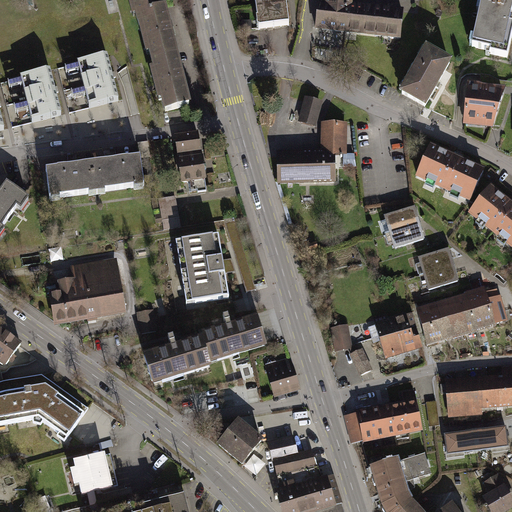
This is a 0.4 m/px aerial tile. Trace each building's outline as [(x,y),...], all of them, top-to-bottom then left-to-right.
[(162,14),(157,0),(127,0),(131,15),(134,14),(136,21),(140,20),(162,14)] [(255,0),(259,20),(257,20),(259,30),(289,26),(286,3),(283,3),(282,0),(255,0)] [(319,0),(316,28),(347,32),(350,6),(351,0),(319,0)] [(511,0),(488,0),(487,7),(481,6),(473,49),(491,53),(491,57),(508,60),(511,40),(511,25),(509,25),(511,12),(511,0)] [(347,32),(373,34),(376,9),(350,6),(347,32)] [(403,12),(376,9),(373,34),(400,37),(403,12)] [(177,59),(165,13),(162,14),(140,20),(142,27),(138,28),(146,58),(150,57),(152,65),(177,59)] [(249,24),(241,25),(241,33),(249,33),(249,24)] [(320,47),(333,47),(334,35),(321,34),(320,47)] [(450,66),(425,51),(400,95),(426,109),(450,66)] [(108,57),(78,64),(89,108),(119,101),(108,57)] [(189,104),(177,59),(152,65),(154,72),(150,73),(158,104),(162,103),(164,111),(189,104)] [(50,71),(21,79),(32,123),(62,116),(50,71)] [(505,91),(467,87),(463,128),(493,130),(505,91)] [(306,99),(300,123),(314,127),(321,103),(306,99)] [(323,156),(278,157),(279,183),(335,181),(335,155),(344,154),(344,125),(324,124),(323,156)] [(199,135),(175,139),(182,182),(196,180),(198,193),(207,192),(202,158),(191,159),(190,153),(201,151),(199,135)] [(138,144),(140,159),(150,157),(148,143),(138,144)] [(484,171),(431,147),(418,177),(471,201),(484,171)] [(140,159),(93,165),(97,195),(106,194),(105,191),(134,187),(134,190),(144,188),(140,159)] [(93,165),(46,172),(50,202),(61,200),(60,198),(88,194),(89,196),(97,195),(93,165)] [(511,204),(491,188),(470,214),(494,233),(511,247),(511,204)] [(0,237),(3,233),(0,230),(0,229),(15,208),(21,212),(27,203),(7,189),(4,193),(0,197),(0,237)] [(163,226),(164,233),(182,229),(176,199),(158,202),(161,215),(163,226)] [(386,217),(391,233),(419,224),(414,209),(386,217)] [(156,228),(163,226),(161,215),(154,216),(156,228)] [(224,224),(246,295),(256,292),(234,222),(224,224)] [(391,233),(395,248),(424,240),(419,224),(391,233)] [(176,247),(187,308),(230,301),(219,239),(176,247)] [(453,267),(448,251),(420,259),(425,275),(453,267)] [(124,312),(116,261),(72,268),(74,282),(60,284),(61,294),(50,296),(55,323),(56,323),(124,312)] [(458,282),(453,267),(425,275),(430,291),(458,282)] [(485,293),(476,296),(480,309),(471,312),(476,331),(506,322),(496,291),(485,294),(485,293)] [(476,296),(456,302),(465,334),(476,331),(471,312),(480,309),(476,296)] [(446,340),(465,334),(456,302),(437,307),(446,340)] [(446,340),(437,307),(418,313),(427,345),(446,340)] [(153,313),(137,316),(140,337),(157,334),(153,313)] [(413,316),(376,327),(386,359),(422,347),(413,316)] [(225,328),(198,335),(199,340),(207,364),(266,347),(257,318),(229,326),(227,317),(222,318),(225,328)] [(333,330),(336,351),(351,349),(347,327),(333,330)] [(0,363),(3,365),(4,363),(7,365),(21,345),(0,329),(0,363)] [(171,348),(144,356),(152,385),(208,369),(207,364),(199,340),(175,347),(172,337),(168,339),(171,348)] [(352,356),(361,376),(371,371),(362,351),(352,356)] [(268,370),(275,396),(300,389),(294,369),(280,373),(278,367),(268,370)] [(483,409),(511,406),(511,367),(503,368),(503,377),(445,381),(448,418),(483,415),(483,409)] [(43,375),(0,382),(0,422),(40,415),(69,436),(70,434),(89,409),(43,375)] [(403,404),(388,407),(394,438),(422,433),(414,392),(401,394),(403,404)] [(435,403),(426,404),(429,427),(433,426),(439,425),(435,403)] [(354,446),(394,438),(388,407),(348,415),(354,446)] [(219,446),(242,465),(262,441),(238,422),(219,446)] [(506,427),(475,431),(478,452),(509,448),(506,427)] [(475,431),(445,436),(448,457),(478,452),(475,431)] [(274,461),(296,455),(293,439),(270,444),(274,461)] [(296,455),(274,461),(281,494),(322,481),(312,452),(296,455)] [(73,463),(81,497),(118,488),(110,455),(73,463)] [(403,486),(431,477),(425,458),(396,467),(394,463),(371,470),(385,511),(404,511),(412,505),(407,501),(403,486)] [(281,494),(276,495),(282,511),(314,511),(342,504),(333,477),(322,481),(281,494)] [(479,509),(480,511),(501,511),(511,506),(511,499),(505,487),(503,488),(497,477),(487,483),(494,494),(485,499),(488,504),(479,509)] [(194,511),(189,492),(112,511),(194,511)]
